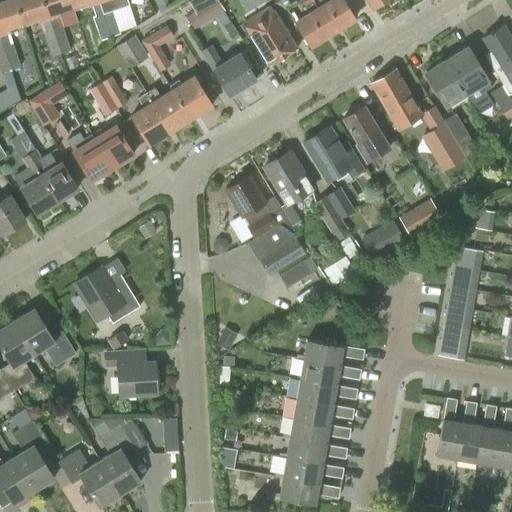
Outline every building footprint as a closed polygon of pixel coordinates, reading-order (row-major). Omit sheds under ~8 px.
[(15,0),(6,0),(0,2),(0,35),(9,32),(10,32),(9,28),(23,23),(15,0)] [(42,0),(15,0),(23,23),(36,19),(38,23),(39,22),(49,19),(42,0)] [(70,0),(42,0),(49,19),(53,30),(61,53),(70,50),(59,16),(60,15),(58,11),(72,6),(70,0)] [(98,0),(99,2),(103,14),(111,37),(120,34),(112,11),(117,9),(113,0),(98,0)] [(211,0),(186,16),(194,29),(224,11),(216,0),(211,0)] [(312,0),(300,0),(309,13),(295,22),(310,46),(332,33),(312,0)] [(328,0),(312,0),(332,33),(355,19),(343,0),(330,0),(329,1),(328,0)] [(365,0),(371,9),(386,0),(365,0)] [(243,23),(270,66),(297,49),(271,6),(243,23)] [(96,16),(93,17),(100,40),(111,37),(103,14),(96,16)] [(166,25),(141,40),(160,71),(170,65),(158,46),(173,37),(166,25)] [(502,84),(509,94),(511,92),(511,40),(503,26),(483,38),(491,51),(484,55),(502,84)] [(53,30),(43,33),(51,56),(59,53),(61,53),(53,30)] [(116,46),(130,68),(148,57),(134,35),(116,46)] [(0,71),(0,73),(11,69),(4,47),(0,36),(0,71)] [(13,44),(4,47),(11,69),(20,66),(13,44)] [(247,48),(223,64),(211,44),(201,50),(229,96),(255,79),(250,71),(258,66),(247,48)] [(468,48),(448,60),(467,92),(466,93),(479,113),(493,105),(485,91),(492,87),(487,80),(468,48)] [(467,92),(448,60),(426,73),(445,105),(466,93),(467,92)] [(371,84),(397,129),(422,115),(396,69),(371,84)] [(111,75),(99,82),(115,108),(127,101),(111,75)] [(178,79),(169,85),(190,118),(197,114),(197,115),(212,106),(194,77),(181,85),(178,79)] [(27,101),(42,126),(59,116),(53,104),(68,96),(60,82),(27,101)] [(115,108),(99,82),(88,89),(104,115),(115,108)] [(509,94),(502,84),(489,92),(507,120),(511,116),(511,101),(508,95),(509,94)] [(154,87),(146,92),(169,131),(176,127),(176,128),(190,119),(190,118),(169,85),(172,90),(161,97),(154,87)] [(169,131),(146,92),(137,97),(144,108),(130,116),(148,145),(162,136),(162,135),(169,131)] [(355,145),(365,162),(389,148),(364,106),(343,119),(358,143),(355,145)] [(455,113),(444,120),(466,155),(477,148),(455,113)] [(438,146),(429,152),(441,171),(466,155),(444,120),(444,122),(443,123),(429,131),(438,146)] [(99,128),(91,133),(112,168),(133,155),(116,127),(103,134),(99,128)] [(304,143),(327,181),(345,170),(350,178),(364,169),(347,141),(340,145),(329,127),(304,143)] [(112,168),(91,133),(82,139),(86,145),(74,152),(91,180),(112,168)] [(37,214),(58,201),(28,153),(27,154),(17,135),(10,140),(21,158),(26,167),(13,175),(21,188),(37,214)] [(36,149),(28,153),(58,201),(78,189),(62,163),(58,165),(50,151),(41,157),(36,149)] [(289,151),(264,166),(286,202),(280,206),(292,226),(301,220),(289,202),(312,188),(289,151)] [(249,176),(226,190),(242,216),(243,216),(249,225),(247,226),(254,239),(264,255),(260,258),(270,274),(304,254),(293,237),(297,234),(281,207),(275,211),(269,201),(265,203),(264,201),(249,176)] [(340,187),(327,195),(341,219),(353,211),(354,210),(340,187)] [(0,227),(4,234),(24,222),(7,193),(0,197),(0,227)] [(341,219),(327,195),(313,203),(340,246),(353,238),(354,240),(341,219)] [(398,216),(411,238),(442,219),(429,197),(398,216)] [(479,207),(477,227),(494,228),(496,209),(479,207)] [(475,229),(474,240),(487,242),(489,231),(475,229)] [(456,246),(453,266),(463,268),(467,269),(468,262),(464,261),(466,248),(458,246),(456,246)] [(312,253),(281,271),(289,284),(320,267),(312,253)] [(334,275),(353,265),(348,255),(329,266),(334,275)] [(463,268),(453,266),(450,286),(459,288),(463,289),(465,282),(461,281),(463,268)] [(97,319),(106,314),(112,322),(140,306),(124,281),(112,288),(100,268),(75,283),(97,319)] [(459,288),(450,286),(446,306),(456,308),(460,308),(461,302),(457,301),(459,288)] [(454,320),(456,308),(446,306),(443,325),(444,325),(452,327),(455,327),(457,327),(458,321),(454,320)] [(34,309),(16,319),(36,353),(44,348),(55,365),(75,353),(61,330),(51,336),(34,309)] [(0,344),(11,362),(0,368),(14,390),(35,377),(25,359),(36,353),(16,319),(0,328),(0,344)] [(108,339),(114,348),(127,341),(121,331),(108,339)] [(306,341),(303,360),(339,366),(341,355),(362,359),(364,349),(343,346),(342,347),(306,341)] [(452,358),(455,345),(441,342),(439,355),(452,358)] [(133,364),(133,348),(103,350),(104,367),(118,366),(120,395),(125,395),(127,397),(135,397),(138,394),(155,393),(153,363),(145,363),(133,364)] [(303,360),(299,379),(336,385),(337,375),(359,379),(360,369),(339,366),(303,360)] [(0,398),(14,390),(0,368),(0,398)] [(299,379),(296,399),(332,405),(334,395),(355,399),(357,389),(336,385),(299,379)] [(443,419),(436,455),(456,458),(463,422),(453,420),(456,399),(446,398),(443,419)] [(296,399),(293,419),(329,425),(331,415),(352,418),(354,409),(332,405),(296,399)] [(456,458),(476,462),(482,425),(473,424),(476,403),(466,401),(463,422),(456,458)] [(440,406),(425,403),(423,415),(438,417),(440,406)] [(476,462),(496,465),(502,429),(492,427),(496,406),(486,405),(482,425),(476,462)] [(23,451),(14,457),(34,490),(53,478),(35,449),(46,442),(25,407),(19,411),(26,424),(11,433),(23,451)] [(496,465),(511,467),(511,430),(511,431),(511,429),(511,409),(506,408),(502,429),(496,465)] [(166,417),(167,448),(181,448),(179,416),(166,417)] [(110,454),(101,460),(121,493),(140,481),(125,457),(146,444),(131,419),(87,418),(110,454)] [(293,419),(289,438),(326,444),(327,435),(348,438),(350,429),(329,425),(293,419)] [(289,438),(286,458),(322,464),(324,454),(345,458),(346,448),(326,444),(289,438)] [(121,493),(101,460),(90,466),(78,448),(57,461),(71,484),(82,477),(99,506),(121,493)] [(0,481),(13,503),(34,490),(14,457),(3,464),(0,459),(0,481)] [(286,458),(283,478),(319,484),(320,474),(342,477),(343,468),(322,464),(286,458)] [(283,478),(279,498),(315,504),(317,494),(338,497),(340,487),(339,487),(319,484),(283,478)]
